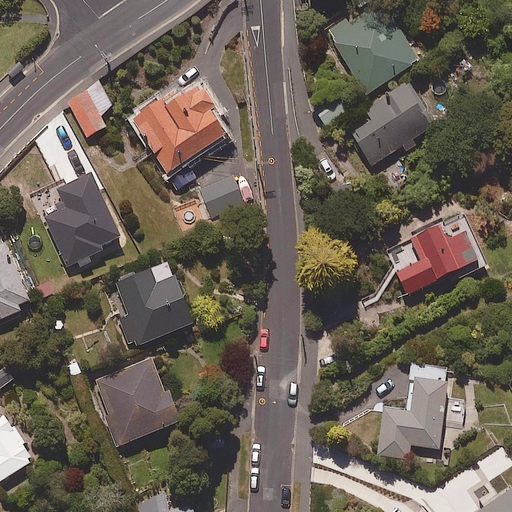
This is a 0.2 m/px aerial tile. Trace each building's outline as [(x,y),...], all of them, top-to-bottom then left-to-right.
[(349,22),(345,16),(325,29),(366,94),(418,61),(380,1),(349,22)] [(116,105),(100,82),(67,106),(89,138),(108,124),(101,115),(116,105)] [(180,95),(175,87),(130,117),(178,190),(198,177),(187,160),(224,136),(208,111),(214,107),(199,84),(180,95)] [(432,128),(404,84),(363,110),(370,120),(350,133),(371,166),(432,128)] [(324,124),(349,108),(337,91),(313,107),(324,124)] [(83,268),(95,263),(92,256),(108,249),(106,244),(125,235),(96,171),(61,187),(69,206),(46,217),(69,267),(80,262),(83,268)] [(244,204),(232,176),(198,190),(210,218),(244,204)] [(200,202),(184,209),(192,228),(208,221),(200,202)] [(473,236),(463,214),(408,242),(417,261),(394,273),(406,297),(477,261),(466,239),(473,236)] [(0,319),(24,310),(21,304),(33,299),(15,257),(9,243),(0,246),(0,319)] [(199,322),(174,259),(117,281),(123,296),(112,300),(131,348),(199,322)] [(169,391),(155,356),(99,379),(125,443),(185,419),(173,389),(169,391)] [(409,446),(439,449),(441,427),(463,429),(466,401),(444,399),(447,367),(412,364),(408,410),(382,408),(377,456),(408,459),(409,446)] [(0,389),(16,378),(8,366),(0,371),(0,389)] [(0,482),(37,459),(8,413),(0,418),(0,417),(0,482)] [(511,511),(511,488),(477,511),(511,511)] [(174,509),(170,493),(148,498),(151,511),(199,511),(197,503),(174,509)]
